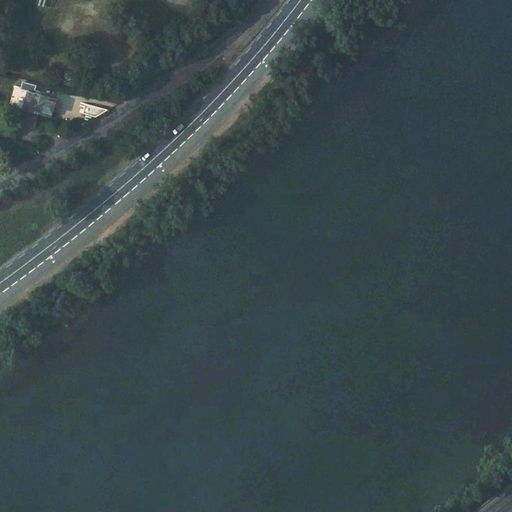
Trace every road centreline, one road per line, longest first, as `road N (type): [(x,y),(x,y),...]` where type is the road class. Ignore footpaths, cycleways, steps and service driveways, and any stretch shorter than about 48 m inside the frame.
road 1 (primary): [(299,0),(169,144),(0,283)]
road 2 (residential): [(264,0),(182,75),(0,183)]
